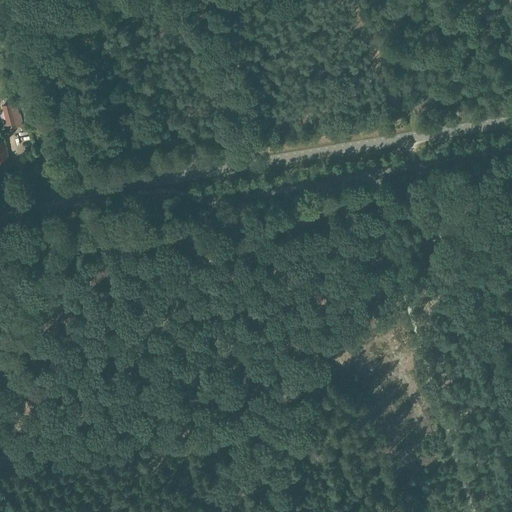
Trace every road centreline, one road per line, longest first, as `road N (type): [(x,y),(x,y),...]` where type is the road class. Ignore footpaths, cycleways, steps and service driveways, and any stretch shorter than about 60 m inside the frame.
road 1 (tertiary): [(0,208),(511,120)]
road 2 (track): [(407,137),(511,417)]
road 3 (track): [(47,198),(0,335)]
road 4 (track): [(369,0),(416,136)]
